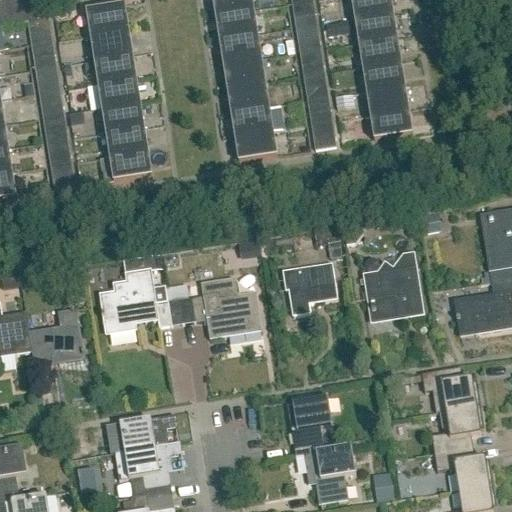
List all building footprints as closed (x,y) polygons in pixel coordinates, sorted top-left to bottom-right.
[(28,25),(24,0),(13,2),(17,26),(28,25)] [(38,23),(34,0),(26,0),(24,0),(28,25),(38,23)] [(34,0),(38,23),(50,21),(46,0),(34,0)] [(212,0),(216,21),(254,14),(251,0),(212,0)] [(291,0),(292,8),(313,5),(312,0),(291,0)] [(351,0),(355,23),(393,17),(390,0),(351,0)] [(2,4),(6,28),(17,26),(13,2),(2,4)] [(294,20),(315,17),(313,5),(292,8),(294,20)] [(91,41),(129,34),(125,9),(87,16),(91,41)] [(220,45),(258,39),(254,14),(216,21),(220,45)] [(296,32),(317,29),(315,17),(294,20),(296,32)] [(359,47),(397,41),(393,17),(355,23),(359,47)] [(30,37),(50,34),(48,22),(50,21),(38,23),(28,25),(30,37)] [(351,25),(327,29),(328,41),(353,38),(351,25)] [(298,44),(319,41),(317,29),(296,32),(298,44)] [(32,50),(52,47),(50,34),(30,37),(32,50)] [(95,65),(133,59),(129,34),(91,41),(95,65)] [(224,69),(262,63),(258,39),(220,45),(224,69)] [(300,56),(321,53),(319,41),(298,44),(300,56)] [(350,73),(363,71),(401,65),(397,41),(359,47),(347,49),(350,73)] [(34,62),(54,59),(52,47),(32,50),(34,62)] [(302,69),(323,65),(321,53),(300,56),(302,69)] [(35,74),(56,71),(54,59),(34,62),(35,74)] [(98,89),(137,83),(133,59),(95,65),(98,89)] [(228,93),(265,87),(262,63),(224,69),(228,93)] [(304,81),(325,77),(323,65),(302,69),(304,81)] [(367,95),(405,89),(401,65),(363,71),(367,95)] [(37,86),(58,83),(56,71),(35,74),(37,86)] [(306,93),(326,89),(325,77),(304,81),(306,93)] [(39,98),(60,95),(58,83),(37,86),(39,98)] [(102,113),(141,107),(137,83),(98,89),(102,113)] [(32,87),(24,89),(26,101),(34,100),(32,87)] [(231,117),(269,111),(265,87),(228,93),(231,117)] [(308,105),(328,101),(326,89),(306,93),(308,105)] [(371,119),(409,113),(405,89),(367,95),(371,119)] [(11,91),(0,92),(0,96),(1,104),(13,102),(11,91)] [(41,110),(62,107),(60,95),(39,98),(41,110)] [(310,117),(330,113),(328,101),(308,105),(310,117)] [(43,122),(64,119),(62,107),(41,110),(43,122)] [(106,137),(144,131),(141,107),(102,113),(106,137)] [(281,109),(269,111),(273,135),(285,133),(281,109)] [(235,141),(273,135),(269,111),(231,117),(235,141)] [(312,129),(332,125),(330,113),(310,117),(312,129)] [(409,113),(371,119),(375,145),(413,138),(409,113)] [(45,134),(66,131),(64,119),(43,122),(45,134)] [(314,141),(334,138),(332,125),(312,129),(314,141)] [(0,153),(9,152),(5,128),(0,129),(0,153)] [(47,146),(68,143),(66,131),(45,134),(47,146)] [(110,161),(148,155),(144,131),(106,137),(110,161)] [(273,135),(235,141),(239,166),(277,160),(273,135)] [(334,138),(314,141),(316,154),(336,150),(334,138)] [(49,158),(70,155),(68,143),(47,146),(49,158)] [(0,178),(13,177),(9,152),(0,153),(0,178)] [(51,171),(71,167),(70,155),(49,158),(51,171)] [(148,155),(110,161),(112,175),(103,176),(105,188),(152,180),(148,155)] [(53,183),(73,180),(71,167),(51,171),(53,183)] [(13,177),(0,178),(0,204),(17,202),(13,177)] [(73,180),(53,183),(55,195),(75,192),(73,180)] [(491,287),(511,283),(511,214),(480,220),(491,287)] [(315,238),(317,249),(341,246),(339,234),(315,238)] [(386,266),(379,276),(364,279),(368,306),(372,305),(373,311),(372,311),(373,315),(375,323),(410,318),(410,322),(425,320),(415,256),(404,258),(394,272),(386,266)] [(160,261),(149,262),(151,274),(151,276),(162,274),(160,261)] [(338,303),(332,268),(283,276),(286,295),(289,295),(293,320),(311,318),(309,308),(338,303)] [(158,325),(159,332),(172,330),(168,306),(166,289),(153,291),(151,276),(151,274),(126,278),(127,286),(114,288),(115,296),(100,298),(105,333),(110,337),(137,332),(136,324),(145,323),(145,327),(158,325)] [(191,302),(195,326),(207,324),(210,344),(262,336),(256,296),(238,299),(235,283),(202,288),(204,299),(203,299),(203,300),(191,302)] [(511,283),(491,287),(493,299),(456,305),(462,341),(511,332),(511,283)] [(70,307),(88,304),(85,289),(67,292),(70,307)] [(180,304),(183,328),(195,326),(191,302),(180,304)] [(0,361),(33,356),(30,336),(26,317),(3,320),(0,303),(0,361)] [(183,328),(180,304),(168,306),(172,330),(183,328)] [(30,336),(33,356),(36,372),(85,364),(79,328),(78,328),(75,313),(59,316),(61,331),(30,336)] [(477,411),(480,411),(477,394),(474,394),(472,383),(462,384),(460,373),(422,379),(425,396),(433,394),(437,418),(446,416),(477,411)] [(290,425),(295,461),(306,459),(316,458),(316,456),(324,455),(320,432),(332,430),(328,403),(294,408),(296,424),(290,425)] [(481,439),(477,411),(446,416),(449,437),(432,440),(435,458),(473,452),(471,440),(481,439)] [(155,451),(165,449),(163,433),(177,431),(175,420),(121,429),(125,456),(155,451)] [(129,484),(132,483),(134,500),(146,499),(145,493),(170,489),(168,476),(164,476),(162,461),(181,458),(179,447),(165,449),(155,451),(125,456),(129,484)] [(316,458),(306,459),(308,473),(306,473),(308,486),(315,485),(319,509),(348,504),(344,480),(355,479),(351,451),(324,455),(316,456),(316,458)] [(12,505),(19,504),(16,481),(27,480),(22,452),(0,455),(0,507),(12,506),(12,505)] [(459,494),(489,490),(485,462),(475,463),(473,452),(435,458),(437,475),(455,472),(459,494)] [(147,505),(172,501),(170,489),(145,493),(146,499),(147,505)] [(492,511),(489,490),(459,494),(461,511),(492,511)] [(133,511),(173,511),(172,501),(147,505),(146,499),(134,500),(132,501),(133,511)] [(48,511),(47,500),(19,504),(12,505),(12,506),(0,507),(0,511),(48,511)]
